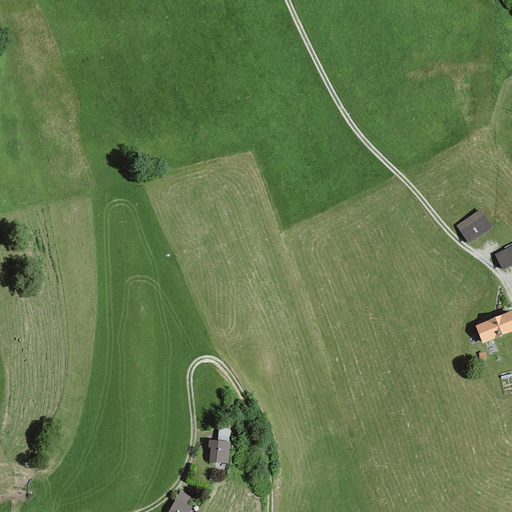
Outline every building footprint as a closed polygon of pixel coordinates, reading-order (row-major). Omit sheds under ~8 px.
[(481,209),(457,226),(469,244),(493,227),(481,209)] [(511,247),(493,256),(500,271),(511,265),(511,247)] [(511,310),(476,326),(484,343),(511,331),(511,310)] [(481,345),(474,347),(475,354),(483,352),(481,345)] [(230,429),(219,428),(218,441),(229,441),(230,429)] [(218,441),(209,440),(209,446),(211,446),(210,461),(229,463),(231,441),(229,441),(218,441)] [(190,496),(181,491),(168,511),(190,511),(193,507),(186,504),(190,496)]
